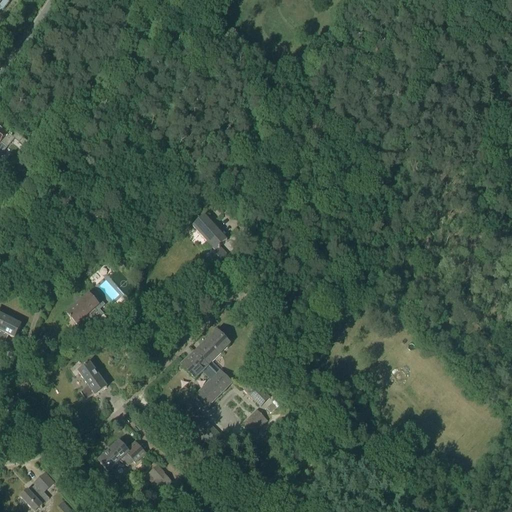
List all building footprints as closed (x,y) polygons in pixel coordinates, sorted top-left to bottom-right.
[(0,0),(0,11),(3,11),(9,4),(8,0),(0,0)] [(3,132),(0,129),(0,144),(9,134),(4,130),(3,132)] [(178,223),(185,217),(176,207),(169,214),(178,223)] [(215,267),(227,256),(220,249),(227,242),(204,217),(193,228),(215,253),(207,259),(215,267)] [(121,257),(111,246),(104,253),(114,264),(121,257)] [(93,301),(89,296),(67,316),(76,326),(88,316),(95,323),(99,319),(103,316),(99,311),(104,306),(96,297),(93,301)] [(0,342),(4,344),(8,336),(12,338),(14,339),(21,327),(17,325),(0,316),(0,342)] [(103,316),(99,319),(104,325),(108,321),(103,316)] [(195,354),(208,368),(230,345),(217,332),(195,354)] [(129,360),(134,356),(125,344),(120,347),(129,360)] [(208,368),(195,354),(181,368),(194,381),(202,373),(211,382),(213,379),(217,383),(221,379),(229,387),(232,384),(220,372),(216,376),(208,368)] [(3,357),(0,360),(0,363),(7,368),(11,363),(3,357)] [(95,397),(106,389),(90,365),(78,374),(88,387),(81,394),(86,401),(94,395),(95,397)] [(229,387),(221,379),(217,383),(213,379),(211,382),(197,396),(208,407),(229,387)] [(261,408),(269,399),(252,381),(243,390),(261,408)] [(256,412),(243,425),(252,433),(265,421),(256,412)] [(206,421),(195,430),(211,446),(221,436),(206,421)] [(127,452),(119,444),(98,463),(107,474),(119,462),(127,469),(133,463),(135,465),(145,456),(135,444),(127,452)] [(165,481),(162,478),(164,476),(157,468),(149,475),(159,486),(155,490),(159,495),(172,484),(167,479),(165,481)] [(44,495),(54,485),(45,476),(34,485),(36,487),(29,493),(28,492),(20,498),(22,501),(20,503),(23,508),(27,506),(32,511),(36,511),(42,507),(49,500),(44,495)]
